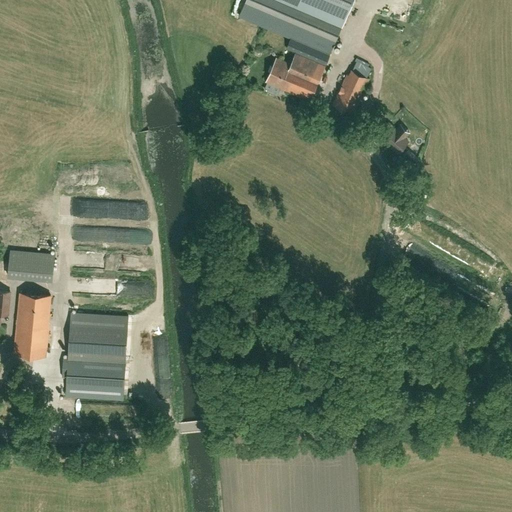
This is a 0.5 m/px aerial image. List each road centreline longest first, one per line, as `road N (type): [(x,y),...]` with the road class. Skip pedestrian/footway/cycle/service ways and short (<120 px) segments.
road 1 (unclassified): [(511,414),(446,404),(66,439),(0,435)]
road 2 (track): [(219,425),(190,185),(193,150),(156,0)]
road 3 (unknown): [(391,235),(498,298),(504,315),(485,334),(370,390)]
road 4 (unknown): [(362,144),(332,111),(328,86),(351,33),(381,60),(363,140)]
road 5 (unknown): [(370,390),(391,235)]
